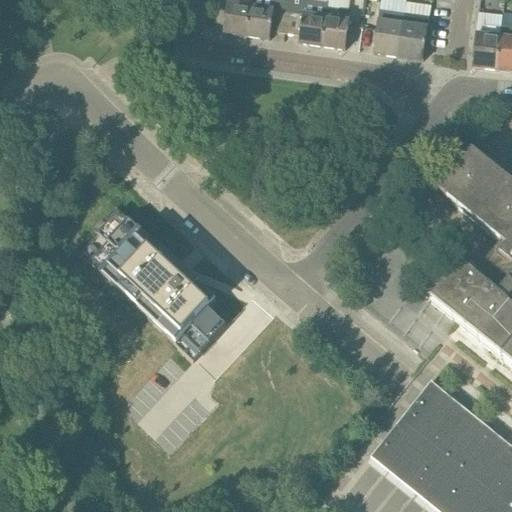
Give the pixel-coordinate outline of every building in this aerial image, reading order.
[(228,0),(223,36),(247,39),(252,0),(228,0)] [(252,0),(247,39),(270,42),(274,13),(288,15),(290,0),(252,0)] [(298,46),(322,49),(328,8),(304,4),(304,0),(290,0),(288,15),(302,17),(298,46)] [(328,0),(328,8),(322,49),(345,52),(349,29),(361,30),(365,1),(365,0),(328,0)] [(373,56),(399,60),(406,17),(379,13),(373,56)] [(406,17),(399,60),(423,63),(429,20),(406,17)] [(500,44),(496,72),(511,74),(511,28),(502,28),(500,44)] [(496,72),(500,44),(486,43),(486,38),(476,37),(472,70),(496,72)] [(230,124),(245,136),(254,127),(239,114),(230,124)] [(511,449),(432,385),(371,460),(435,511),(511,511),(511,187),(472,156),(440,196),(511,254),(484,289),(458,269),(430,303),(511,369),(511,449)] [(202,354),(215,341),(233,321),(189,280),(178,269),(118,214),(98,237),(79,257),(193,364),(202,354)]
